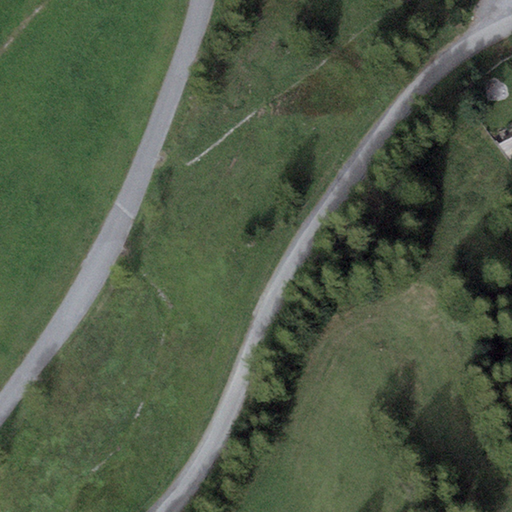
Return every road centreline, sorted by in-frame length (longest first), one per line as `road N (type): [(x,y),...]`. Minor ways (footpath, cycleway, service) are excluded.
road 1 (unclassified): [(172,511),(226,422),(311,231),(384,124),(462,50),(511,27)]
road 2 (unclassified): [(0,408),(98,278),(193,49),(205,0)]
